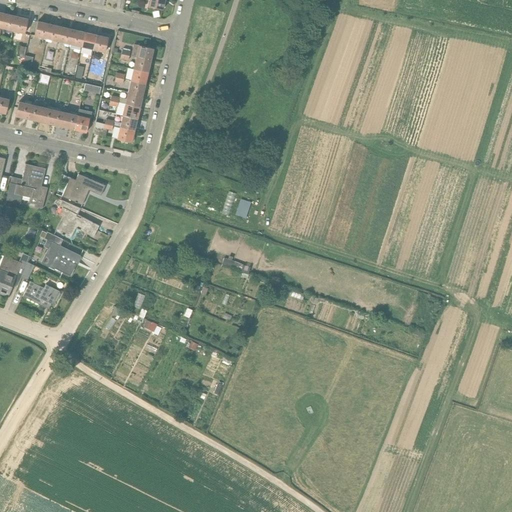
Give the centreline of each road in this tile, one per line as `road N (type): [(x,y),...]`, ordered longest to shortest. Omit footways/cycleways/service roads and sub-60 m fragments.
road 1 (track): [(317,511),(86,371),(58,343)]
road 2 (residential): [(58,343),(131,223),(148,170)]
road 3 (residential): [(181,36),(25,0)]
road 4 (residential): [(148,170),(0,134)]
road 5 (residential): [(148,170),(181,36)]
road 6 (unclassified): [(0,449),(58,343)]
